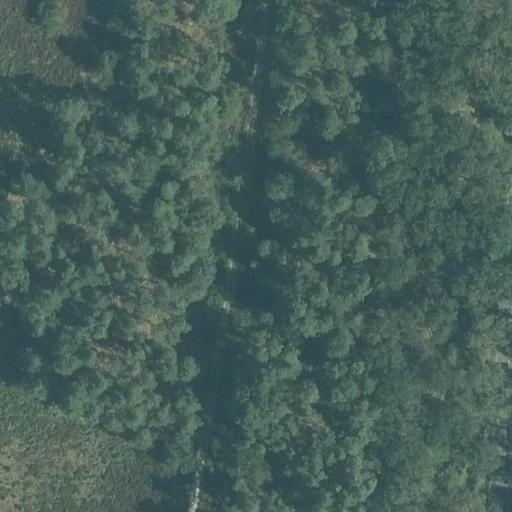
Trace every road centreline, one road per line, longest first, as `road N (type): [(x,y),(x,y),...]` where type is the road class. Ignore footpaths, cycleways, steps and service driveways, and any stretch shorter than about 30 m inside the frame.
road 1 (track): [(190,511),(245,174),(261,0)]
road 2 (secondary): [(501,511),(511,300)]
